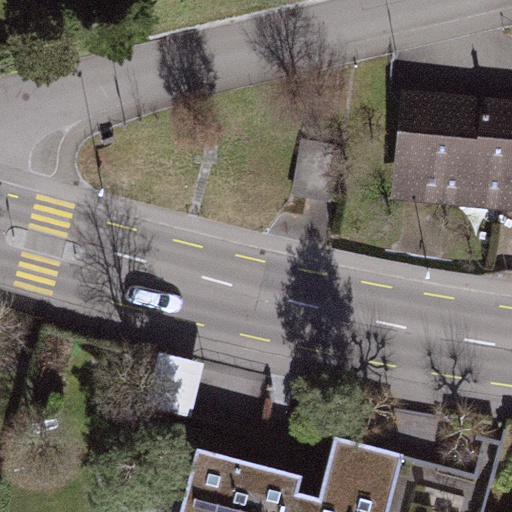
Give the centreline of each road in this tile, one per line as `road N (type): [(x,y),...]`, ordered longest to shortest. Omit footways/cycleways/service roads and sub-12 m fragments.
road 1 (primary): [(511,346),(375,323),(0,225)]
road 2 (residential): [(434,0),(116,79),(0,120)]
